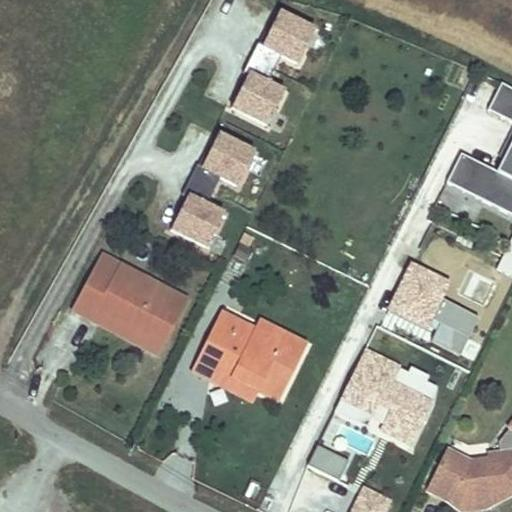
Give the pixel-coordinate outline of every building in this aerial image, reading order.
[(317,24),(280,6),(261,44),(282,54),(299,62),(317,24)] [(270,80),(282,54),(261,44),(258,43),(246,68),(249,70),(270,80)] [(270,80),(249,70),(231,108),(269,126),(287,88),(270,80)] [(511,88),(504,84),(489,110),(511,122),(511,88)] [(257,149),(219,131),(201,169),(222,179),(239,187),(257,149)] [(511,143),(499,172),(511,178),(511,143)] [(511,178),(499,172),(465,154),(450,182),(511,214),(511,178)] [(209,204),(222,179),(201,169),(198,167),(185,193),(189,194),(209,204)] [(209,204),(189,194),(171,232),(208,250),(227,212),(209,204)] [(511,239),(497,269),(511,275),(511,239)] [(186,300),(163,288),(140,276),(135,284),(116,273),(120,265),(101,255),(72,310),(91,321),(97,310),(164,345),(186,300)] [(452,280),(411,261),(389,311),(436,332),(431,343),(457,355),(476,312),(444,298),(452,280)] [(135,284),(140,276),(120,265),(116,273),(135,284)] [(97,310),(91,321),(157,356),(164,345),(97,310)] [(305,346),(285,335),(280,344),(252,330),(219,313),(190,372),(209,381),(215,370),(257,391),(277,401),(291,373),(305,346)] [(285,335),(257,321),(252,330),(280,344),(285,335)] [(418,398),(425,382),(364,351),(339,401),(372,418),(377,406),(389,412),(380,430),(410,445),(431,404),(418,398)] [(215,370),(209,381),(251,402),(257,391),(215,370)] [(334,413),(366,429),(372,418),(339,401),(334,413)] [(468,463),(446,452),(426,492),(457,508),(482,505),(487,496),(511,493),(511,422),(496,443),(498,454),(487,455),(487,460),(468,463)] [(350,461),(318,445),(307,467),(339,482),(350,461)] [(388,511),(394,501),(365,487),(352,511),(388,511)] [(482,505),(457,508),(457,511),(467,511),(483,510),(511,494),(511,493),(487,496),(482,505)]
